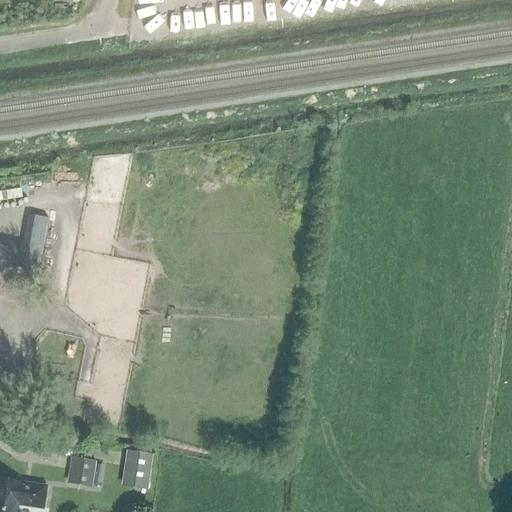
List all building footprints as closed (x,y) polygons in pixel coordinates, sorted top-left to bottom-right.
[(139,181),(139,193),(178,194),(178,182),(139,181)] [(0,245),(0,260),(38,268),(48,218),(33,215),(26,250),(0,245)] [(130,451),(125,487),(145,490),(150,454),(130,451)] [(93,472),(95,462),(75,458),(71,481),(91,484),(94,472),(93,472)] [(0,511),(15,511),(17,505),(41,508),(42,508),(46,487),(0,479),(0,511)]
